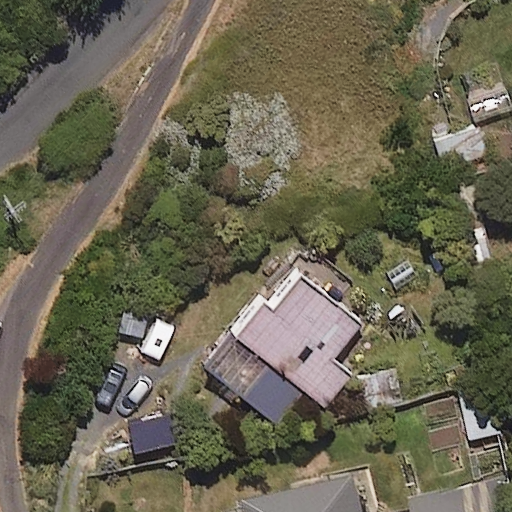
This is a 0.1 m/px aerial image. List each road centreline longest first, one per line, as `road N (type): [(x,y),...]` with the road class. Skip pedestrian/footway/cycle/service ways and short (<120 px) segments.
road 1 (residential): [(12,511),(1,407),(29,300),(150,111),(202,0)]
road 2 (residential): [(0,154),(146,0)]
